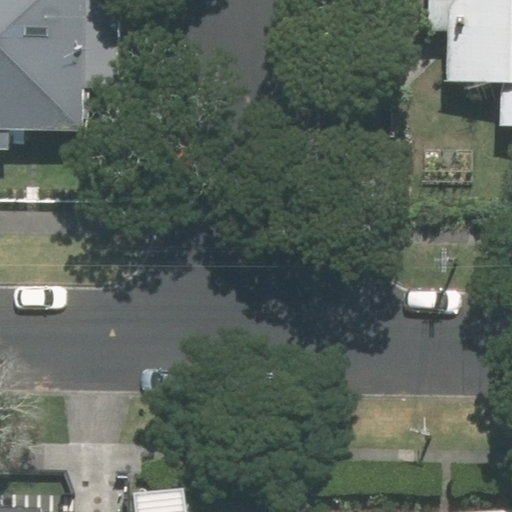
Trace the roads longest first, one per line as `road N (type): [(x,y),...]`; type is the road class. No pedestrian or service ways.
road 1 (residential): [(258,0),(274,322)]
road 2 (residential): [(274,322),(0,319)]
road 3 (residential): [(511,327),(274,322)]
